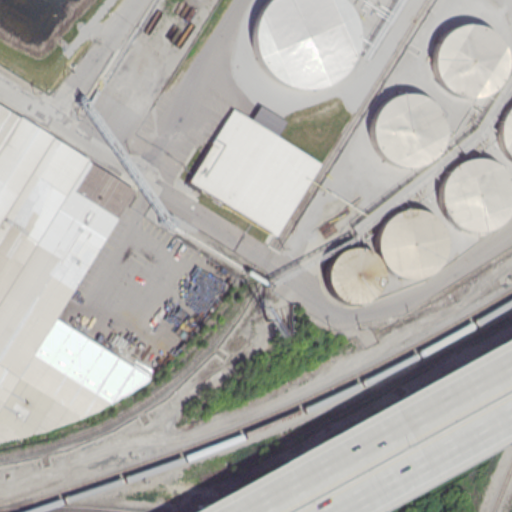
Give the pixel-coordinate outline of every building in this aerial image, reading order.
[(264,0),(256,11),(249,27),(249,44),(253,60),(263,74),(276,85),(292,90),(309,91),(326,85),(341,74),(351,59),(355,41),(353,23),(345,7),(338,0),(264,0)] [(476,95),(464,97),(452,94),(442,88),(434,78),(429,67),(429,54),(433,43),(441,33),(450,27),(462,24),(473,25),(484,29),(493,36),(499,47),(502,58),(501,70),(496,80),(487,89),(476,95)] [(416,164),(403,166),(391,164),(381,157),(373,148),(369,136),(369,124),(373,112),(380,103),(390,96),(401,93),(413,94),(424,98),(432,106),(439,116),(441,127),(440,139),(435,150),(427,159),(416,164)] [(511,159),(509,158),(501,148),(497,137),(497,124),(501,113),(508,103),(511,100),(511,159)] [(0,439),(18,437),(42,430),(73,419),(94,411),(108,402),(31,354),(135,188),(42,130),(0,103),(0,439)] [(187,180),(274,234),(318,164),(230,110),(187,180)] [(484,230),(471,232),(459,229),(449,223),(441,213),(437,202),(437,189),(441,178),(448,168),(458,162),(469,159),(481,159),(492,164),(500,171),(507,181),(509,193),(508,205),(503,215),(495,224),(484,230)] [(418,276),(406,277),(395,275),(386,269),(378,261),(374,251),(373,239),(376,228),(382,219),(391,211),(402,207),(414,207),(426,211),(435,219),(441,229),(443,241),(442,253),(436,264),(428,271),(418,276)] [(344,302),(335,298),(328,292),(323,284),(321,275),(322,265),(326,257),(333,250),(341,246),(351,245),(360,246),(368,251),(374,258),(378,267),(378,277),(376,286),(370,293),(363,299),(354,302),(344,302)]
